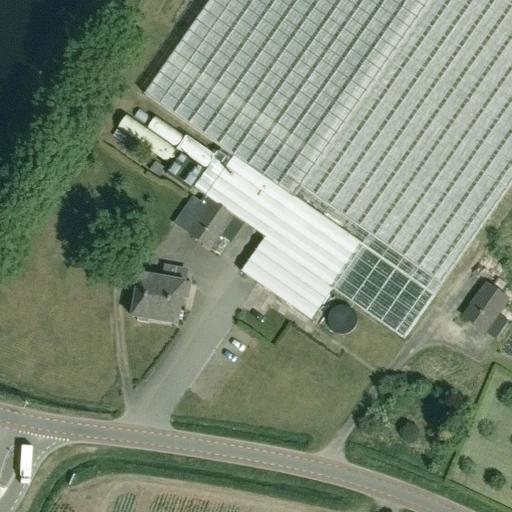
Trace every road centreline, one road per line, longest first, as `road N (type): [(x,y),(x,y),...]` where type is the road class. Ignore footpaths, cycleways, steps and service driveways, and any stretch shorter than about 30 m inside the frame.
road 1 (tertiary): [(443,511),(294,463),(37,424)]
road 2 (tertiary): [(0,182),(94,0)]
